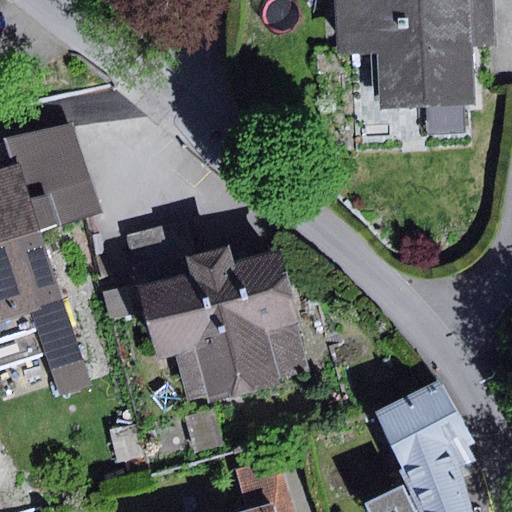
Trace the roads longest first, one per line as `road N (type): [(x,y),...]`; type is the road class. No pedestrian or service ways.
road 1 (residential): [(511,511),(488,424),(429,336),(170,108)]
road 2 (residential): [(170,108),(55,0)]
